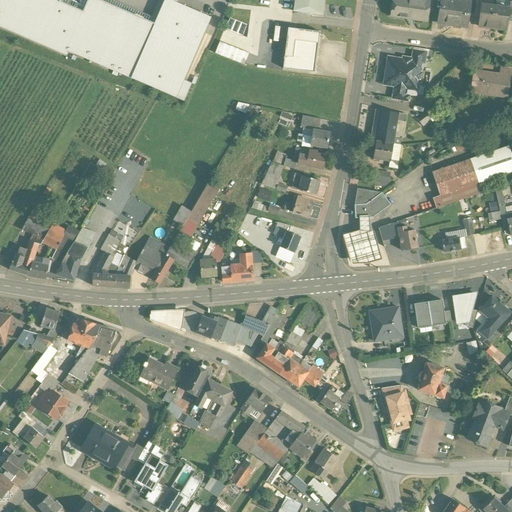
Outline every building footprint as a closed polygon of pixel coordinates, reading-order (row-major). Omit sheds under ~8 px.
[(0,0),(0,26),(65,55),(66,50),(184,101),(191,84),(183,80),(210,18),(205,15),(176,3),(169,0),(164,0),(154,24),(99,0),(87,0),(83,12),(60,1),(60,0),(0,0)] [(294,0),(293,11),(322,15),(323,0),(294,0)] [(429,1),(420,0),(394,0),(394,8),(393,8),(393,11),(393,12),(396,13),(398,17),(407,18),(407,16),(413,17),(413,19),(426,21),(429,1)] [(466,0),(441,0),(438,22),(465,26),(468,11),(465,11),(466,0)] [(495,6),(481,4),(479,16),(477,26),(492,28),(495,6)] [(508,8),(495,6),(492,28),(505,30),(506,21),(508,8)] [(225,29),(231,32),(235,20),(229,18),(225,29)] [(231,32),(237,34),(241,22),(235,20),(231,32)] [(237,34),(243,36),(247,25),(241,22),(237,34)] [(288,28),(281,27),(279,39),(286,39),(288,28)] [(319,32),(288,28),(286,39),(282,69),(314,73),(319,32)] [(214,53),(220,56),(225,44),(219,41),(214,53)] [(220,56),(226,58),(231,46),(225,44),(220,56)] [(226,58),(232,60),(237,49),(231,46),(226,58)] [(232,60),(238,63),(243,51),(237,49),(232,60)] [(426,52),(412,50),(410,60),(410,61),(421,63),(424,64),(426,52)] [(238,63),(244,65),(249,54),(243,51),(238,63)] [(402,60),(387,57),(383,85),(393,87),(406,89),(408,80),(418,82),(418,81),(420,80),(420,75),(420,73),(421,63),(410,61),(410,60),(402,58),(402,60)] [(511,68),(500,67),(499,74),(509,75),(509,77),(511,77),(511,68)] [(499,77),(473,73),(471,88),(485,91),(484,94),(506,97),(509,77),(509,75),(499,74),(499,77)] [(406,89),(393,87),(391,100),(408,103),(410,96),(405,95),(406,89)] [(425,113),(417,120),(422,126),(430,120),(428,118),(435,113),(440,118),(445,114),(437,104),(425,113)] [(398,113),(380,111),(375,141),(392,144),(398,113)] [(291,120),(292,114),(281,112),(281,119),(291,120)] [(319,119),(302,116),(300,128),(313,130),(317,131),(319,119)] [(317,131),(313,130),(312,137),(303,135),(298,134),(296,141),(302,143),(310,145),(326,148),(329,133),(317,131)] [(392,144),(375,141),(373,159),(389,161),(390,161),(392,144)] [(467,141),(456,146),(459,155),(471,150),(467,141)] [(399,145),(392,144),(390,161),(389,161),(388,167),(397,169),(400,145),(400,144),(399,145)] [(511,158),(508,146),(470,160),(478,183),(511,171),(511,158)] [(309,151),(296,148),(293,161),(296,162),(298,162),(300,154),(308,156),(309,151)] [(277,151),(272,162),(280,166),(285,154),(277,151)] [(325,156),(316,154),(316,152),(309,151),(308,156),(300,154),(298,162),(298,164),(322,169),(325,156)] [(293,161),(285,158),(282,166),(293,169),(296,162),(293,161)] [(470,159),(432,172),(440,195),(432,198),(436,208),(481,192),(478,183),(470,160),(470,159)] [(388,173),(377,171),(375,180),(387,182),(388,173)] [(319,181),(302,176),(294,174),(292,181),(300,183),(298,190),(315,194),(316,192),(317,193),(318,188),(317,187),(319,181)] [(300,183),(292,181),(291,188),(298,190),(300,183)] [(277,185),(268,182),(267,187),(285,192),(287,187),(277,184),(277,185)] [(184,225),(181,231),(190,237),(217,190),(208,185),(191,213),(184,225)] [(268,201),(272,192),(260,188),(257,197),(268,201)] [(381,193),(357,188),(354,205),(355,218),(359,218),(359,216),(369,215),(369,218),(372,217),(390,204),(381,193)] [(309,200),(294,195),(292,204),(286,202),(283,209),(293,212),(308,218),(309,215),(310,215),(312,210),(311,210),(312,207),(307,206),(309,200)] [(268,208),(253,203),(251,208),(267,212),(268,208)] [(279,208),(269,205),(268,208),(267,212),(267,213),(267,212),(277,215),(279,208)] [(184,225),(191,213),(179,207),(173,218),(184,225)] [(506,213),(500,214),(503,229),(508,228),(506,219),(507,219),(506,213)] [(415,215),(410,217),(414,228),(419,227),(418,220),(415,215)] [(369,218),(359,218),(359,230),(343,235),(351,264),(368,263),(381,259),(373,231),(370,232),(369,218)] [(470,218),(462,219),(466,236),(473,235),(470,218)] [(49,230),(27,220),(21,230),(32,234),(33,233),(45,238),(49,230)] [(290,226),(278,222),(276,228),(283,231),(283,230),(288,232),(290,226)] [(414,230),(405,232),(404,227),(397,228),(396,223),(390,224),(392,234),(398,233),(399,242),(396,243),(397,247),(400,247),(401,250),(417,247),(414,230)] [(390,224),(379,228),(382,238),(392,234),(390,224)] [(94,234),(82,229),(81,229),(77,237),(74,242),(73,243),(87,248),(94,234)] [(63,237),(49,230),(45,238),(43,240),(53,245),(58,248),(63,237)] [(111,230),(100,250),(105,252),(114,257),(115,255),(114,254),(120,242),(114,238),(116,233),(111,230)] [(288,232),(283,230),(283,231),(280,237),(283,238),(280,246),(294,252),(295,250),(296,250),(297,247),(296,246),(300,237),(288,232)] [(458,231),(444,233),(446,240),(458,238),(459,238),(458,231)] [(77,237),(65,232),(63,237),(52,258),(52,259),(61,263),(66,254),(73,243),(74,242),(77,237)] [(45,238),(33,233),(32,234),(30,241),(38,244),(40,245),(43,240),(45,238)] [(123,237),(116,233),(114,238),(120,242),(123,237)] [(446,240),(441,241),(443,252),(450,251),(453,250),(460,249),(458,238),(446,240)] [(148,239),(136,262),(134,267),(133,269),(141,273),(145,266),(149,268),(151,265),(156,268),(165,255),(169,249),(164,247),(148,239)] [(38,244),(30,241),(27,250),(22,265),(30,267),(32,262),(38,244)] [(130,247),(120,242),(114,254),(115,255),(123,259),(124,255),(130,247)] [(226,248),(216,242),(213,250),(222,255),(226,248)] [(87,248),(73,243),(66,254),(61,263),(55,274),(74,280),(81,259),(87,248)] [(188,247),(182,244),(179,249),(185,252),(188,247)] [(53,245),(47,256),(52,258),(58,248),(53,245)] [(179,249),(172,245),(171,246),(169,249),(165,255),(174,260),(173,260),(187,269),(194,258),(185,252),(179,249)] [(27,250),(21,247),(17,255),(15,254),(8,269),(28,276),(30,267),(22,265),(27,250)] [(211,260),(200,261),(201,277),(216,276),(215,262),(219,262),(222,255),(213,250),(211,256),(211,260)] [(105,252),(93,274),(92,286),(114,287),(115,275),(119,268),(110,264),(114,257),(105,252)] [(259,252),(253,252),(253,254),(250,255),(251,263),(260,263),(259,252)] [(250,254),(240,255),(240,258),(241,265),(248,264),(249,267),(251,267),(251,264),(251,263),(250,255),(250,254)] [(151,278),(150,278),(159,284),(173,260),(174,260),(165,255),(156,268),(151,278)] [(136,262),(126,257),(124,262),(128,263),(134,267),(136,262)] [(32,262),(30,267),(28,276),(46,279),(48,265),(42,264),(32,262)] [(128,263),(122,276),(115,275),(114,287),(129,288),(130,276),(133,269),(134,267),(128,263)] [(241,265),(230,266),(231,274),(232,282),(252,280),(251,267),(249,267),(248,264),(241,265)] [(149,268),(145,266),(141,273),(151,278),(156,268),(151,265),(149,268)] [(230,266),(224,266),(225,268),(222,268),(222,275),(231,274),(230,266)] [(222,275),(223,282),(232,282),(231,274),(222,275)] [(475,294),(453,297),(457,323),(467,321),(471,309),(475,294)] [(502,306),(491,296),(481,308),(490,318),(478,331),(487,338),(507,315),(507,314),(509,312),(502,306)] [(441,300),(427,302),(431,325),(445,323),(443,312),(441,300)] [(427,302),(413,304),(415,316),(417,328),(431,325),(427,302)] [(307,323),(317,308),(310,303),(300,318),(307,323)] [(271,308),(263,322),(269,325),(276,311),(271,308)] [(397,308),(369,312),(374,342),(383,340),(382,336),(401,333),(397,308)] [(60,313),(46,309),(41,325),(51,329),(54,330),(56,324),(60,313)] [(179,330),(182,309),(149,311),(148,319),(179,330)] [(476,310),(471,309),(466,327),(471,328),(476,310)] [(192,313),(187,313),(183,316),(181,320),(183,325),(186,329),(196,332),(202,317),(192,313)] [(241,326),(217,317),(217,318),(210,337),(233,346),(236,341),(250,347),(258,333),(263,336),(269,325),(263,322),(256,319),(256,318),(246,314),(246,315),(245,315),(241,326)] [(0,342),(3,343),(8,317),(0,315),(0,342)] [(209,320),(202,317),(196,332),(198,332),(198,334),(203,336),(204,334),(210,337),(217,318),(211,316),(209,320)] [(100,326),(80,319),(78,325),(74,324),(68,340),(82,345),(88,347),(91,344),(96,337),(100,326)] [(56,324),(54,330),(51,329),(47,336),(55,338),(63,327),(56,324)] [(275,329),(269,325),(263,336),(269,339),(275,329)] [(115,331),(100,326),(96,337),(91,344),(100,347),(101,348),(109,350),(115,331)] [(34,332),(23,330),(16,341),(27,347),(29,343),(34,332)] [(301,337),(291,331),(286,340),(293,345),(295,346),(301,337)] [(36,340),(38,334),(34,332),(29,343),(33,345),(36,340)] [(286,335),(278,332),(276,338),(283,341),(286,335)] [(47,336),(38,334),(36,340),(33,345),(44,352),(49,345),(55,338),(47,336)] [(266,344),(256,358),(268,366),(275,356),(270,353),(274,349),(277,343),(272,339),(268,345),(266,344)] [(324,343),(319,339),(312,349),(317,353),(324,343)] [(466,340),(468,352),(477,351),(476,339),(466,340)] [(293,345),(286,340),(283,344),(282,346),(293,353),(297,348),(295,346),(293,345)] [(274,349),(270,353),(275,356),(278,352),(282,346),(283,344),(279,341),(274,349)] [(88,347),(80,359),(88,365),(88,364),(93,351),(99,353),(101,348),(100,347),(91,344),(88,347)] [(44,352),(31,370),(38,376),(43,370),(43,369),(57,351),(49,345),(44,352)] [(82,345),(75,357),(79,359),(80,359),(88,347),(82,345)] [(109,350),(101,348),(99,353),(99,354),(107,356),(109,350)] [(80,364),(79,366),(76,364),(79,359),(68,374),(82,382),(99,354),(99,353),(93,351),(88,364),(88,365),(85,368),(80,364)] [(278,352),(275,356),(268,366),(279,373),(289,360),(278,352)] [(289,360),(279,373),(289,380),(299,365),(303,359),(293,354),(289,360)] [(88,365),(80,359),(79,359),(76,364),(79,366),(80,364),(85,368),(88,365)] [(165,363),(164,366),(149,359),(146,364),(145,363),(144,366),(145,366),(141,374),(160,384),(160,385),(168,389),(178,369),(165,363)] [(443,368),(426,363),(424,369),(423,371),(420,374),(419,377),(419,379),(420,381),(419,383),(417,390),(442,397),(446,386),(438,383),(443,368)] [(198,365),(189,383),(188,382),(184,390),(198,398),(200,394),(200,393),(197,391),(201,384),(204,385),(207,379),(208,379),(213,369),(202,364),(200,367),(198,365)] [(299,365),(289,380),(298,386),(303,379),(314,387),(324,373),(312,365),(308,372),(299,365)] [(38,376),(35,379),(41,384),(44,380),(48,374),(43,370),(38,376)] [(56,380),(48,374),(44,380),(46,382),(51,386),(56,380)] [(78,388),(64,379),(61,384),(74,394),(78,388)] [(208,379),(207,379),(204,385),(201,384),(197,391),(200,393),(200,394),(206,397),(212,400),(220,385),(208,379)] [(232,392),(220,385),(212,400),(218,403),(224,406),(224,407),(226,402),(229,404),(231,400),(229,398),(232,392)] [(331,385),(320,401),(326,405),(325,406),(329,409),(329,408),(332,409),(339,399),(333,395),(337,389),(331,385)] [(400,385),(382,388),(384,396),(402,391),(400,385)] [(241,408),(249,414),(254,407),(261,412),(270,400),(255,389),(241,408)] [(384,396),(383,396),(386,407),(387,407),(389,413),(388,413),(391,425),(391,424),(405,421),(408,420),(407,415),(411,414),(404,390),(402,391),(384,396)] [(45,391),(36,404),(41,408),(50,394),(45,391)] [(68,402),(53,391),(50,394),(41,408),(56,419),(68,402)] [(353,394),(347,391),(340,400),(346,404),(352,395),(353,394)] [(206,397),(200,394),(198,398),(194,405),(200,408),(206,397)] [(206,397),(200,408),(206,411),(212,400),(206,397)] [(511,398),(509,397),(503,412),(508,413),(508,414),(511,415),(511,398)] [(212,400),(206,411),(212,414),(218,403),(212,400)] [(500,408),(481,401),(480,403),(478,402),(472,417),(474,418),(467,438),(474,441),(475,444),(485,447),(488,446),(490,440),(489,437),(493,426),(496,425),(502,428),(508,414),(508,413),(503,412),(499,410),(500,408)] [(176,405),(170,402),(164,413),(170,416),(174,408),(176,405)] [(224,406),(218,403),(212,414),(214,415),(219,417),(224,406)] [(194,405),(188,416),(174,408),(170,416),(195,430),(199,423),(202,418),(206,411),(200,408),(194,405)] [(35,411),(29,406),(25,412),(31,417),(35,411)] [(261,412),(254,407),(249,414),(256,419),(261,412)] [(297,421),(281,410),(264,432),(273,439),(285,423),(292,428),(297,421)] [(25,412),(22,411),(18,417),(21,420),(22,419),(33,428),(37,423),(25,412)] [(212,414),(206,411),(202,418),(210,422),(214,415),(212,414)] [(33,428),(22,419),(21,420),(12,432),(18,438),(20,436),(24,439),(33,428)] [(267,429),(254,420),(237,445),(248,454),(250,451),(264,432),(267,429)] [(305,427),(297,421),(292,428),(291,429),(294,430),(286,440),(291,444),(304,428),(305,427)] [(405,421),(391,424),(393,430),(407,427),(405,421)] [(112,435),(95,426),(82,450),(98,459),(112,435)] [(44,437),(33,428),(24,439),(35,448),(44,437)] [(309,433),(304,428),(291,444),(304,454),(308,448),(315,440),(308,435),(309,433)] [(130,439),(117,432),(114,436),(127,444),(130,439)] [(273,439),(264,432),(250,451),(272,467),(278,459),(279,459),(287,450),(284,447),(273,439)] [(114,436),(112,435),(98,459),(114,468),(115,465),(127,444),(114,436)] [(143,449),(137,460),(144,464),(137,477),(136,477),(134,480),(143,486),(145,483),(148,485),(147,487),(152,490),(153,490),(158,482),(167,465),(159,460),(163,455),(158,452),(160,448),(148,441),(143,449)] [(135,448),(127,444),(115,465),(124,470),(131,457),(137,460),(143,449),(136,445),(135,448)] [(23,463),(12,455),(14,452),(7,446),(3,452),(9,457),(2,466),(14,475),(23,463)] [(313,452),(308,448),(300,460),(305,463),(313,452)] [(326,450),(324,448),(314,462),(321,466),(316,474),(322,478),(326,471),(327,471),(336,457),(330,453),(331,452),(326,449),(326,450)] [(255,467),(244,461),(240,467),(250,474),(255,467)] [(250,474),(240,467),(235,475),(245,481),(250,474)] [(363,475),(367,471),(362,467),(358,471),(363,475)] [(13,483),(3,475),(0,478),(0,483),(7,489),(9,490),(13,483)] [(245,481),(235,475),(231,481),(241,487),(245,481)] [(211,478),(203,489),(218,498),(225,487),(211,478)] [(336,495),(321,481),(319,484),(313,478),(308,484),(328,504),(336,495)] [(197,487),(188,481),(181,491),(190,497),(197,487)] [(158,482),(153,490),(152,490),(151,494),(157,497),(161,491),(164,486),(158,482)] [(179,491),(171,486),(170,489),(164,485),(164,486),(161,491),(166,494),(160,504),(166,508),(165,511),(166,511),(174,511),(184,497),(177,493),(179,491)] [(54,502),(48,496),(43,501),(42,500),(38,503),(39,504),(38,505),(43,511),(55,511),(65,511),(61,507),(56,501),(54,502)] [(302,511),(305,507),(286,497),(277,511),(302,511)] [(340,497),(330,508),(333,511),(348,511),(342,506),(346,502),(340,497)] [(493,498),(488,503),(487,502),(483,506),(484,507),(483,509),(485,511),(511,511),(511,497),(503,507),(493,498)] [(464,507),(452,499),(442,511),(468,511),(464,508),(464,507)] [(196,511),(200,506),(194,502),(188,511),(196,511)] [(100,511),(99,511),(88,503),(80,511),(100,511)]
